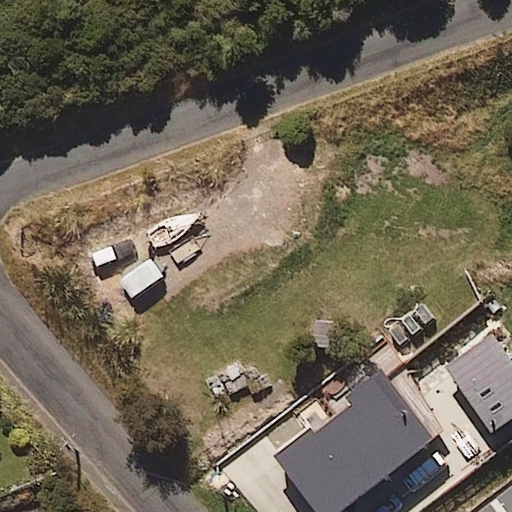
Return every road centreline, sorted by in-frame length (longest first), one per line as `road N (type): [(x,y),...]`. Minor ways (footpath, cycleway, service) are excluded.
road 1 (residential): [(511,4),(0,189)]
road 2 (residential): [(169,511),(0,319)]
